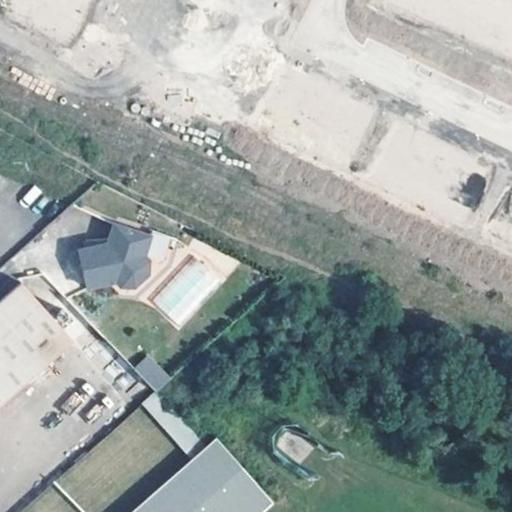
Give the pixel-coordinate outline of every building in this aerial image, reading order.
[(73,19),(81,0),(29,0),(30,0),(23,16),(60,32),(67,16),(73,19)] [(369,0),(369,1),(415,23),(419,16),(511,58),(511,9),(493,1),(493,0),(369,0)] [(252,41),(193,13),(158,88),(217,116),(252,41)] [(305,144),(327,99),(312,91),(315,85),(289,72),(264,123),(305,144)] [(340,105),(327,99),(305,144),(344,163),(371,110),(345,97),(340,105)] [(480,174),(401,135),(383,170),(422,189),(462,210),(480,174)] [(511,198),(498,229),(511,235),(511,198)] [(152,235),(116,223),(109,244),(81,251),(88,288),(118,283),(123,287),(136,286),(150,273),(151,259),(146,255),(152,235)] [(23,282),(0,301),(0,405),(73,342),(23,282)] [(149,353),(134,367),(155,392),(171,378),(149,353)] [(155,391),(141,405),(187,452),(201,438),(155,391)] [(133,511),(261,511),(273,502),(217,438),(207,447),(133,511)]
